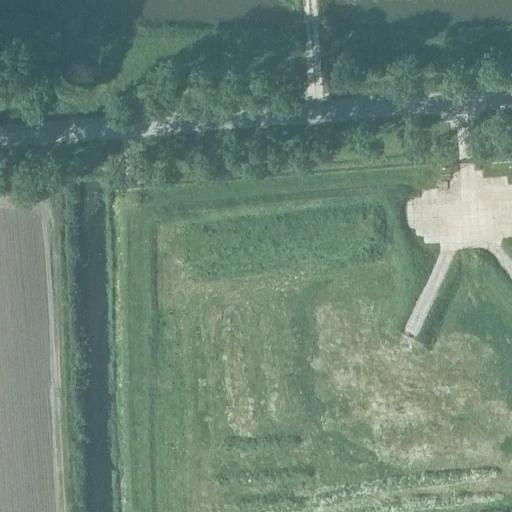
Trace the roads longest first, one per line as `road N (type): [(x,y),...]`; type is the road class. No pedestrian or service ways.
road 1 (unclassified): [(0,141),(511,104)]
road 2 (track): [(410,327),(466,223),(511,221)]
